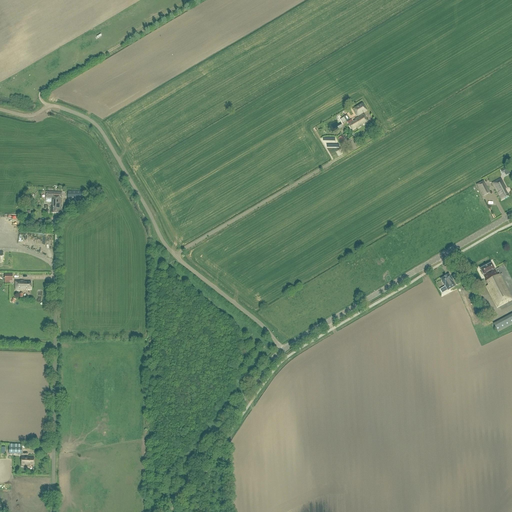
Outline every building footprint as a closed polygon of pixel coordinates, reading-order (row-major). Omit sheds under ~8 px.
[(362,114),(368,111),(363,103),(352,110),(356,117),(360,115),(362,114)] [(364,115),(363,115),(362,114),(360,115),(360,116),(355,120),(355,121),(353,122),(351,120),(347,123),(348,125),(352,130),(356,128),(357,129),(368,122),(364,115)] [(501,201),(508,197),(504,190),(506,189),(501,179),(492,184),(501,201)] [(490,193),(483,181),(476,185),(482,197),(490,193)] [(61,199),(62,193),(46,193),(46,202),(51,203),(51,213),(61,214),(61,199)] [(486,286),(497,307),(499,306),(511,299),(499,275),(497,276),(491,264),(480,269),(480,270),(488,286),(486,286)] [(457,286),(458,285),(461,283),(459,278),(456,274),(452,277),(457,286)] [(444,287),(445,286),(447,291),(455,287),(453,282),(449,275),(440,280),(444,287)] [(24,281),(15,281),(15,291),(23,291),(23,290),(31,290),(31,283),(24,283),(24,281)] [(511,316),(494,326),(497,333),(511,325),(511,316)] [(34,466),(34,459),(28,459),(28,458),(22,457),(21,467),(29,467),(29,466),(34,466)]
